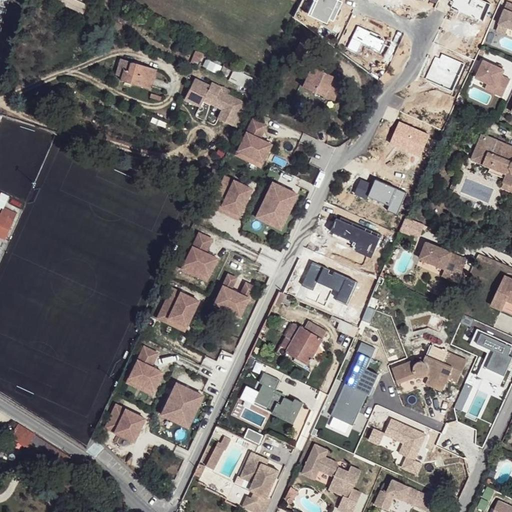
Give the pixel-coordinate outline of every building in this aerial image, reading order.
[(54,0),(83,13),(87,5),(85,4),(86,0),(54,0)] [(511,5),(507,3),(497,25),(506,29),(511,30),(511,5)] [(362,30),(375,34),(377,29),(393,34),(411,40),(414,29),(416,23),(401,18),(370,8),(362,30)] [(401,18),(416,23),(418,15),(403,11),(401,18)] [(429,19),(418,15),(416,23),(420,24),(420,26),(426,27),(429,19)] [(497,25),(494,32),(504,36),(506,29),(497,25)] [(301,39),(291,61),(303,66),(313,45),(301,39)] [(479,49),(477,54),(482,57),(485,51),(479,49)] [(126,70),(130,60),(119,57),(114,73),(120,76),(122,69),(126,70)] [(120,79),(148,87),(154,68),(130,60),(126,70),(122,69),(120,76),(120,79)] [(482,61),(474,78),(486,83),(494,86),(491,92),(502,97),(509,79),(501,76),(503,70),(501,69),(496,67),(482,61)] [(302,87),(333,101),(343,81),(311,66),(302,87)] [(195,78),(185,100),(200,107),(204,100),(205,97),(226,108),(220,120),(232,126),(244,102),(230,95),(220,90),(221,87),(211,82),(210,85),(195,78)] [(486,83),(484,89),(491,92),(494,86),(486,83)] [(231,91),(222,86),(220,90),(230,95),(231,91)] [(205,97),(204,100),(222,109),(217,118),(220,120),(226,108),(205,97)] [(251,119),(236,150),(261,162),(269,144),(258,139),(264,125),(251,119)] [(484,125),(473,150),(484,154),(489,143),(483,140),(489,127),(484,125)] [(499,132),(489,127),(483,140),(489,143),(484,154),(491,158),(489,163),(505,170),(501,179),(511,184),(511,150),(503,146),(505,140),(497,137),(499,132)] [(511,137),(499,132),(497,137),(505,140),(503,146),(511,150),(511,137)] [(236,150),(235,153),(260,164),(261,162),(236,150)] [(223,176),(211,202),(238,214),(251,189),(223,176)] [(268,189),(254,219),(279,231),(293,201),(268,189)] [(211,202),(209,206),(236,219),(238,214),(211,202)] [(0,234),(8,218),(12,211),(0,205),(0,234)] [(254,219),(251,224),(276,236),(279,231),(254,219)] [(183,264),(207,276),(216,258),(204,252),(211,239),(197,232),(183,264)] [(451,253),(425,243),(419,259),(444,269),(447,262),(455,265),(452,272),(449,280),(457,283),(466,261),(450,255),(451,253)] [(183,264),(180,269),(205,280),(207,276),(183,264)] [(444,269),(441,276),(449,280),(452,272),(444,269)] [(235,278),(227,274),(213,304),(239,316),(253,287),(245,283),(240,294),(230,290),(235,278)] [(511,280),(504,277),(491,307),(501,312),(502,308),(511,312),(511,280)] [(171,288),(159,314),(186,327),(198,301),(171,288)] [(278,292),(273,304),(279,306),(281,302),(289,306),(293,298),(282,294),(278,292)] [(159,314),(157,318),(184,331),(186,327),(159,314)] [(328,326),(353,338),(358,328),(332,317),(328,326)] [(303,329),(322,340),(326,332),(308,320),(303,329)] [(292,342),(300,328),(293,323),(286,338),(292,342)] [(287,350),(309,363),(322,340),(303,329),(300,328),(292,342),(287,350)] [(280,347),(287,350),(292,342),(286,338),(280,347)] [(143,347),(129,379),(154,390),(163,372),(151,367),(157,353),(143,347)] [(379,374),(385,391),(398,386),(398,383),(416,376),(421,378),(427,377),(429,378),(438,382),(440,377),(448,381),(453,368),(462,373),(466,362),(447,354),(443,364),(425,357),(379,374)] [(448,381),(457,385),(462,373),(453,368),(448,381)] [(438,382),(429,378),(425,386),(442,394),(448,381),(440,377),(438,382)] [(129,379),(127,383),(152,395),(154,390),(129,379)] [(177,383),(165,409),(191,421),(204,395),(177,383)] [(388,402),(402,396),(398,386),(385,391),(388,402)] [(145,418),(116,404),(105,427),(134,441),(145,418)] [(165,409),(162,414),(189,427),(191,421),(165,409)] [(28,446),(36,434),(19,423),(12,435),(28,446)] [(36,434),(28,446),(25,450),(38,458),(42,452),(48,456),(55,446),(46,441),(36,434)] [(214,476),(229,444),(222,440),(219,447),(215,445),(203,470),(214,476)] [(314,444),(301,474),(313,479),(318,470),(333,477),(330,483),(345,490),(342,496),(337,509),(343,511),(351,511),(360,493),(352,489),(360,471),(350,466),(347,472),(337,467),(335,463),(323,457),(327,450),(314,444)] [(262,459),(249,453),(236,478),(249,485),(245,492),(250,494),(247,500),(241,511),(264,511),(269,501),(265,499),(277,473),(264,467),(260,464),(262,459)] [(46,472),(44,477),(53,481),(51,484),(63,489),(66,482),(56,478),(51,475),(51,474),(46,472)] [(384,493),(378,490),(371,505),(384,511),(391,497),(417,509),(423,495),(390,480),(387,487),(384,493)] [(330,483),(327,489),(342,496),(345,490),(330,483)] [(381,484),(378,490),(384,493),(387,487),(381,484)] [(490,494),(484,491),(480,499),(487,502),(490,494)] [(66,492),(57,511),(62,511),(71,494),(66,492)] [(241,511),(247,500),(242,498),(235,511),(241,511)] [(482,511),(486,504),(479,501),(475,509),(480,511),(482,511)] [(511,511),(511,510),(495,503),(490,511),(511,511)]
